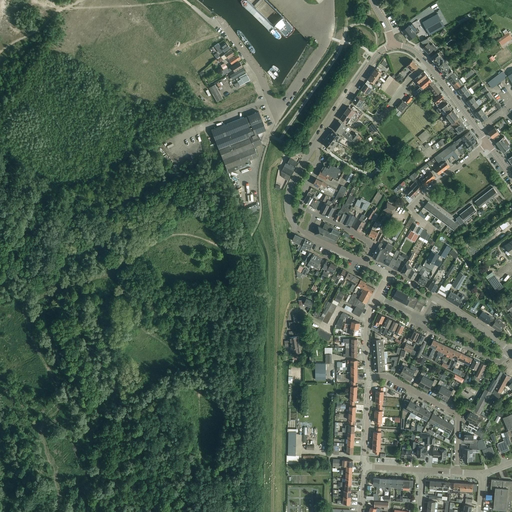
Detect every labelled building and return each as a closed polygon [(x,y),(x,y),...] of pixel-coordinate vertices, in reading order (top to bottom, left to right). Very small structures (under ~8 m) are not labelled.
[(437,13),(422,22),(429,35),(444,26),(437,13)] [(449,21),(447,23),(448,25),(453,22),(453,21),(459,18),(457,15),(448,20),(449,21)] [(409,40),(413,37),(415,34),(408,26),(402,31),(409,40)] [(505,43),(511,38),(511,37),(508,33),(507,31),(503,33),(505,35),(502,37),(505,43)] [(226,42),(220,46),(224,52),(230,47),(226,42)] [(430,45),(428,43),(423,48),(429,54),(433,49),(435,51),(439,47),(437,45),(436,47),(433,43),(430,45)] [(231,49),(227,52),(225,54),(218,59),(220,61),(223,60),(224,59),(225,59),(226,60),(228,59),(229,60),(233,57),(232,56),(234,54),(231,49)] [(446,60),(445,61),(438,52),(431,57),(440,68),(446,63),(447,62),(446,60)] [(231,64),(236,61),(240,58),(238,55),(233,57),(229,60),(229,61),(231,64)] [(412,71),(418,66),(412,60),(407,65),(412,71)] [(239,62),(228,69),(229,71),(233,69),(234,71),(242,66),(239,62)] [(447,76),(450,73),(453,71),(448,64),(447,62),(446,63),(440,68),(447,76)] [(377,66),(372,74),(384,82),(389,75),(380,69),(377,66)] [(232,79),(245,72),(243,68),(230,75),(232,79)] [(417,83),(418,84),(427,77),(428,76),(424,71),(415,78),(418,82),(417,83)] [(492,88),(507,77),(503,71),(488,83),(492,88)] [(459,80),(453,72),(447,77),(453,84),(459,80)] [(243,84),(245,82),(250,80),(246,73),(239,77),(243,84)] [(380,88),(384,82),(372,74),(368,79),(380,88)] [(420,87),(416,90),(418,93),(422,90),(422,89),(423,88),(429,84),(432,81),(428,76),(427,77),(418,84),(419,85),(420,86),(420,87)] [(462,85),(464,84),(460,78),(459,80),(453,84),(456,89),(460,85),(461,84),(462,85)] [(429,84),(427,85),(427,86),(428,88),(429,88),(429,89),(430,89),(436,85),(432,81),(429,84)] [(372,87),(365,83),(361,89),(367,93),(372,87)] [(217,101),(223,98),(215,84),(209,87),(217,101)] [(441,92),(436,85),(430,89),(429,90),(432,93),(434,92),(436,95),(441,92)] [(461,94),(467,89),(464,85),(458,90),(461,94)] [(464,98),(468,95),(470,94),(467,89),(461,94),(464,98)] [(440,106),(447,101),(444,98),(445,98),(441,92),(436,95),(437,96),(434,99),(437,104),(438,103),(440,106)] [(364,100),(357,95),(353,101),(357,104),(360,106),(364,100)] [(470,105),(476,101),(473,97),(467,101),(470,105)] [(473,110),(479,105),(481,104),(481,103),(478,99),(476,101),(470,105),(473,110)] [(402,112),(408,105),(402,100),(396,107),(402,112)] [(446,113),(452,108),(447,101),(440,106),(439,107),(436,109),(439,113),(444,110),(446,113)] [(349,107),(344,113),(350,118),(355,121),(356,119),(361,112),(354,107),(353,109),(349,107)] [(485,109),(484,107),(483,107),(481,109),(481,108),(475,113),(478,117),(484,112),(483,111),(485,110),(485,109)] [(446,128),(460,117),(453,108),(446,114),(448,117),(445,119),(447,122),(450,120),(452,123),(450,124),(446,127),(446,128)] [(258,157),(256,153),(258,152),(255,146),(261,143),(259,137),(259,136),(260,136),(261,136),(261,135),(262,134),(262,133),(263,132),(263,131),(264,130),(266,130),(258,111),(211,130),(219,151),(227,169),(236,165),(238,169),(251,163),(250,160),(258,157)] [(481,121),(487,117),(484,112),(478,117),(481,121)] [(344,113),(340,118),(340,119),(347,123),(350,118),(344,113)] [(451,131),(456,127),(463,122),(460,117),(446,128),(448,130),(449,129),(451,131)] [(353,136),(344,130),(347,126),(343,123),(339,120),(333,129),(341,134),(345,137),(352,142),(354,140),(356,137),(358,135),(355,133),(353,136)] [(458,134),(460,133),(467,127),(463,122),(456,127),(458,130),(456,132),(458,134)] [(492,138),(496,135),(499,133),(498,131),(495,127),(488,132),(492,138)] [(338,141),(341,137),(332,130),(329,134),(338,141)] [(423,142),(430,136),(425,131),(418,137),(423,142)] [(465,142),(473,135),(470,131),(456,141),(457,143),(463,139),(465,142)] [(323,143),(332,149),(338,141),(329,134),(323,143)] [(466,148),(477,140),(473,135),(465,142),(467,144),(464,146),(466,148)] [(430,145),(435,141),(435,140),(438,138),(436,136),(431,140),(431,141),(428,143),(424,146),(427,149),(430,146),(430,145)] [(511,155),(511,154),(508,149),(510,148),(508,145),(510,143),(504,136),(500,140),(496,143),(503,152),(508,159),(511,155)] [(440,147),(444,143),(441,139),(432,146),(435,149),(437,147),(438,148),(440,146),(440,147)] [(471,149),(479,143),(477,140),(466,148),(467,150),(468,149),(469,150),(471,149)] [(450,166),(447,162),(443,158),(453,150),(453,149),(450,146),(450,145),(434,157),(436,160),(438,162),(440,165),(444,170),(450,166)] [(286,174),(284,178),(288,180),(298,162),(290,158),(287,163),(286,162),(284,166),(281,171),(286,174)] [(321,170),(325,172),(324,174),(328,177),(329,176),(333,178),(337,181),(344,170),(346,166),(340,164),(339,165),(343,167),(342,169),(334,165),(333,166),(329,164),(330,163),(329,163),(331,160),(327,159),(326,161),(326,162),(324,162),(323,163),(324,164),(324,165),(321,170)] [(381,172),(386,167),(383,164),(378,169),(375,173),(377,175),(381,172)] [(444,170),(440,165),(437,167),(437,166),(434,168),(439,174),(444,170)] [(321,170),(318,175),(322,178),(326,180),(327,178),(331,181),(333,178),(329,176),(328,177),(324,174),(325,172),(321,170)] [(430,181),(436,177),(432,173),(431,171),(428,173),(429,174),(426,176),(430,181)] [(349,182),(353,174),(348,172),(344,179),(349,182)] [(424,178),(423,178),(422,177),(421,176),(419,177),(421,180),(420,180),(422,182),(425,186),(430,181),(426,176),(424,178)] [(326,187),(327,184),(316,178),(313,184),(319,187),(321,184),(326,187)] [(404,181),(403,181),(400,184),(400,183),(394,190),(396,192),(398,190),(399,189),(402,186),(403,186),(406,183),(404,181)] [(412,189),(417,193),(422,188),(418,185),(416,183),(414,181),(410,186),(412,189)] [(342,185),(339,191),(344,194),(347,188),(342,185)] [(492,198),(494,196),(498,193),(493,187),(487,192),(492,198)] [(407,193),(409,195),(412,198),(417,193),(412,189),(410,191),(409,191),(407,193)] [(341,201),(343,196),(344,194),(339,191),(338,193),(335,199),(340,201),(341,201)] [(312,201),(312,200),(315,195),(313,194),(309,192),(304,201),(313,206),(312,207),(316,209),(320,201),(316,199),(315,201),(313,200),(312,201)] [(485,203),(492,198),(487,192),(481,196),(485,203)] [(348,205),(352,197),(352,196),(349,195),(345,204),(344,203),(340,211),(338,210),(334,218),(339,220),(341,216),(342,216),(348,205)] [(339,220),(343,223),(347,225),(348,224),(351,226),(356,217),(353,215),(348,213),(350,209),(348,208),(350,204),(351,204),(355,197),(352,196),(352,197),(348,205),(342,216),(341,216),(339,220)] [(479,208),(485,203),(481,196),(474,201),(479,208)] [(371,202),(361,198),(360,200),(358,199),(355,205),(366,210),(371,202)] [(330,205),(331,201),(328,200),(326,203),(324,202),(320,211),(325,213),(330,205)] [(429,212),(434,206),(428,201),(423,207),(429,212)] [(259,209),(256,203),(247,208),(250,213),(259,209)] [(336,210),(339,205),(336,203),(334,207),(330,205),(325,213),(331,216),(334,209),(336,210)] [(471,216),(477,211),(475,208),(472,204),(466,209),(471,216)] [(435,217),(440,210),(434,206),(429,212),(435,217)] [(375,211),(372,209),(371,211),(371,210),(369,213),(367,217),(370,219),(373,215),(375,211)] [(464,220),(468,217),(471,216),(466,209),(459,214),(464,220)] [(441,221),(446,215),(440,210),(435,217),(441,221)] [(360,232),(362,228),(361,228),(364,222),(361,221),(364,215),(362,214),(354,228),(360,232)] [(448,226),(452,219),(446,215),(441,221),(448,226)] [(464,222),(459,216),(455,222),(452,219),(448,226),(454,230),(458,224),(459,225),(460,224),(464,222)] [(406,225),(403,229),(404,230),(405,227),(408,229),(410,227),(411,227),(411,228),(414,223),(414,221),(415,220),(411,217),(408,221),(406,225)] [(508,225),(505,221),(499,225),(503,230),(508,225)] [(333,229),(334,227),(325,223),(323,228),(318,226),(315,233),(335,243),(340,232),(333,229)] [(375,238),(378,232),(374,231),(378,224),(375,223),(369,235),(375,238)] [(399,235),(404,225),(400,223),(395,232),(399,235)] [(415,232),(419,225),(414,223),(411,228),(410,229),(415,232)] [(411,231),(408,236),(415,240),(418,235),(411,231)] [(299,252),(302,246),(303,244),(305,239),(295,234),(292,240),(299,243),(297,246),(298,247),(297,250),(299,252)] [(310,250),(313,243),(305,239),(303,244),(302,246),(299,252),(300,252),(301,249),(305,251),(306,249),(308,250),(308,249),(310,250)] [(378,246),(372,257),(379,260),(383,262),(388,253),(390,250),(393,245),(388,242),(384,248),(383,248),(382,247),(383,246),(383,245),(383,244),(382,243),(381,243),(380,243),(379,244),(378,245),(378,246)] [(440,256),(445,258),(450,250),(446,247),(440,256)] [(453,249),(449,252),(456,259),(458,255),(453,249)] [(393,257),(388,265),(392,267),(397,260),(394,258),(395,256),(396,257),(399,251),(397,250),(393,257)] [(303,258),(302,260),(307,262),(308,260),(309,257),(312,253),(307,251),(303,258)] [(429,255),(427,260),(437,265),(438,265),(439,264),(440,261),(437,259),(439,255),(432,251),(431,252),(429,255)] [(388,253),(383,262),(388,265),(393,257),(390,255),(390,254),(388,253)] [(318,256),(313,254),(306,266),(309,268),(312,264),(313,265),(318,256)] [(319,263),(322,259),(318,256),(313,265),(319,268),(320,268),(322,264),(319,263)] [(397,260),(392,267),(396,270),(401,261),(400,260),(399,261),(398,260),(400,257),(399,257),(399,256),(397,260)] [(325,281),(326,278),(328,274),(325,273),(326,271),(331,263),(326,260),(322,268),(324,270),(323,272),(320,278),(325,281)] [(408,265),(410,262),(408,260),(406,263),(401,272),(407,276),(412,267),(408,265)] [(332,275),(337,266),(331,263),(326,271),(325,273),(328,274),(329,273),(332,275)] [(449,277),(453,270),(455,267),(452,265),(448,271),(447,274),(446,275),(449,277)] [(348,272),(343,269),(341,268),(337,275),(340,277),(341,276),(345,278),(348,272)] [(413,279),(417,272),(412,269),(408,276),(413,279)] [(420,276),(417,282),(424,285),(425,286),(429,279),(428,278),(422,275),(424,270),(421,269),(420,271),(418,275),(420,276)] [(503,286),(492,271),(485,276),(488,279),(497,291),(503,286)] [(354,275),(348,272),(345,278),(342,283),(344,285),(347,280),(353,283),(349,289),(352,291),(356,284),(359,278),(354,275)] [(459,289),(467,276),(460,272),(452,285),(459,289)] [(363,290),(366,284),(366,283),(366,282),(361,279),(358,284),(361,286),(360,288),(363,290)] [(432,282),(428,288),(434,291),(437,285),(432,282)] [(445,297),(452,285),(452,284),(450,283),(449,283),(448,283),(447,284),(445,287),(441,285),(438,291),(437,293),(445,297)] [(372,293),(375,288),(366,284),(363,290),(362,291),(363,292),(360,297),(359,299),(364,302),(366,303),(372,293)] [(409,292),(399,287),(393,298),(420,311),(426,300),(409,292)] [(452,302),(456,294),(453,292),(454,290),(451,288),(450,291),(451,291),(446,298),(452,302)] [(345,295),(346,292),(339,289),(338,291),(338,292),(335,297),(334,299),(339,302),(340,302),(344,294),(345,295)] [(456,294),(452,302),(458,305),(460,301),(462,298),(463,299),(465,296),(462,294),(458,292),(456,294)] [(359,316),(365,305),(363,304),(364,302),(359,299),(352,295),(349,294),(346,301),(356,306),(353,312),(359,316)] [(311,307),(314,301),(306,298),(304,304),(311,307)] [(320,317),(319,319),(322,321),(323,318),(325,315),(326,313),(328,310),(329,307),(330,305),(331,303),(326,300),(323,307),(325,309),(323,312),(320,317)] [(487,315),(482,312),(478,317),(487,323),(489,322),(491,323),(494,319),(494,318),(488,314),(487,315)] [(381,323),(383,321),(385,316),(379,313),(374,325),(376,326),(378,322),(381,323)] [(351,325),(347,324),(343,323),(344,316),(341,315),(340,317),(336,325),(342,326),(351,327),(359,328),(360,323),(352,321),(351,325)] [(385,336),(387,332),(392,320),(387,317),(383,325),(386,327),(382,335),(385,336)] [(497,319),(496,318),(494,320),(495,321),(492,326),(494,328),(495,328),(500,331),(499,332),(500,332),(503,327),(504,327),(505,324),(501,321),(497,319)] [(395,330),(399,323),(393,320),(388,331),(388,332),(387,333),(388,333),(390,334),(391,331),(394,333),(395,330)] [(399,323),(395,330),(394,333),(399,336),(400,333),(401,334),(405,326),(399,323)] [(357,335),(359,328),(351,327),(342,326),(341,329),(344,330),(346,330),(346,333),(357,335)] [(416,340),(419,333),(414,330),(412,334),(411,333),(408,339),(411,341),(412,339),(416,340)] [(375,339),(373,339),(373,346),(383,345),(383,339),(381,339),(381,335),(380,335),(375,332),(375,339)] [(415,343),(420,345),(418,349),(422,351),(427,342),(423,340),(425,336),(419,333),(416,340),(415,343)] [(478,334),(473,338),(477,343),(483,339),(478,334)] [(433,355),(436,348),(439,342),(433,339),(430,346),(433,347),(430,354),(428,358),(431,359),(433,355)] [(300,347),(299,342),(285,344),(285,347),(290,346),(291,349),(292,348),(292,349),(293,348),(293,353),(292,353),(292,354),(301,353),(300,347)] [(436,362),(440,355),(439,355),(444,345),(439,342),(436,348),(439,350),(437,353),(438,353),(436,357),(434,361),(436,362)] [(411,352),(412,349),(413,346),(406,343),(404,349),(411,352)] [(447,354),(450,347),(444,345),(439,355),(440,355),(442,357),(444,353),(447,354)] [(451,359),(456,350),(450,347),(447,354),(450,355),(449,358),(451,359)] [(458,359),(461,353),(456,350),(451,359),(452,359),(453,356),(458,359)] [(462,364),(464,362),(467,355),(461,353),(458,359),(457,362),(462,364)] [(469,364),(470,362),(472,358),(467,355),(464,362),(469,364)] [(476,369),(478,366),(480,361),(474,359),(470,368),(472,369),(472,368),(476,369)] [(405,377),(410,368),(404,365),(406,363),(403,362),(400,367),(402,369),(400,374),(405,377)] [(486,364),(481,362),(475,375),(474,377),(476,378),(477,376),(480,377),(482,377),(483,377),(484,374),(484,373),(482,372),(486,364)] [(326,364),(315,364),(315,375),(326,375),(326,364)] [(415,371),(410,368),(405,377),(410,380),(413,375),(416,376),(419,370),(416,369),(415,371)] [(492,392),(499,381),(498,380),(503,372),(498,370),(487,390),(485,389),(473,410),(480,414),(492,392)] [(423,387),(428,378),(423,375),(424,373),(422,372),(418,378),(421,379),(418,384),(423,387)] [(510,376),(503,372),(487,403),(490,404),(492,400),(496,402),(505,386),(508,389),(510,387),(511,388),(511,381),(511,383),(508,380),(510,376)] [(433,381),(428,378),(423,387),(429,390),(431,385),(434,386),(437,380),(435,379),(433,381)] [(438,384),(439,384),(437,388),(439,389),(437,394),(442,397),(447,388),(441,385),(443,383),(444,381),(440,379),(438,384)] [(452,391),(447,388),(442,397),(447,400),(450,395),(453,396),(456,390),(453,389),(452,391)] [(408,410),(411,411),(415,404),(410,401),(409,402),(405,399),(404,401),(403,410),(407,412),(408,410)] [(416,414),(420,406),(415,404),(411,411),(416,414)] [(422,417),(426,409),(420,406),(416,414),(422,417)] [(427,420),(431,412),(426,409),(422,417),(427,420)] [(478,416),(470,412),(469,413),(468,413),(467,416),(468,416),(467,418),(470,420),(469,422),(470,422),(468,425),(477,430),(479,427),(477,426),(479,421),(476,420),(478,416)] [(434,423),(438,416),(432,413),(428,421),(434,423)] [(511,413),(501,418),(507,431),(511,428),(511,413)] [(439,426),(443,419),(438,416),(434,423),(439,426)] [(444,429),(448,422),(443,419),(439,426),(444,429)] [(353,425),(353,423),(349,422),(349,425),(345,425),(345,432),(348,432),(354,432),(355,425),(353,425)] [(450,432),(451,431),(454,425),(448,422),(444,429),(450,432)] [(483,441),(482,438),(488,428),(487,426),(486,425),(479,440),(477,443),(478,445),(479,449),(482,449),(482,450),(484,454),(485,453),(487,458),(495,455),(491,446),(487,448),(485,444),(486,444),(484,440),(483,441)] [(288,436),(288,452),(296,452),(297,431),(293,431),(288,431),(288,436)] [(504,441),(497,444),(498,446),(499,448),(500,448),(501,452),(509,449),(507,445),(511,443),(509,438),(509,437),(506,431),(503,433),(505,437),(503,438),(504,441)] [(420,433),(420,437),(426,437),(426,438),(426,443),(430,443),(430,436),(430,435),(426,433),(420,433)] [(478,445),(477,443),(479,440),(474,440),(474,438),(473,438),(473,435),(464,434),(464,435),(463,436),(463,438),(464,439),(464,441),(470,442),(470,445),(478,445)] [(417,456),(418,456),(418,457),(421,457),(421,456),(424,457),(424,454),(426,454),(426,447),(424,447),(425,446),(418,446),(418,443),(415,443),(414,453),(417,453),(417,456)] [(478,445),(470,445),(469,449),(464,448),(463,456),(462,457),(462,458),(463,459),(463,460),(472,460),(472,449),(479,449),(478,445)] [(446,459),(446,450),(439,449),(439,451),(433,450),(433,452),(432,457),(438,457),(438,458),(446,459)] [(288,455),(288,463),(299,463),(299,459),(299,458),(299,455),(288,455)] [(511,480),(491,479),(492,479),(491,488),(495,489),(494,508),(493,508),(493,509),(511,510),(511,493),(511,480)] [(443,482),(442,489),(448,490),(448,493),(447,500),(449,500),(450,500),(451,494),(451,492),(451,489),(449,489),(449,482),(443,482)] [(459,493),(460,483),(454,482),(454,489),(451,489),(451,492),(459,493)] [(466,483),(466,492),(469,492),(469,494),(472,494),(472,491),(477,491),(477,484),(473,484),(466,483)]
